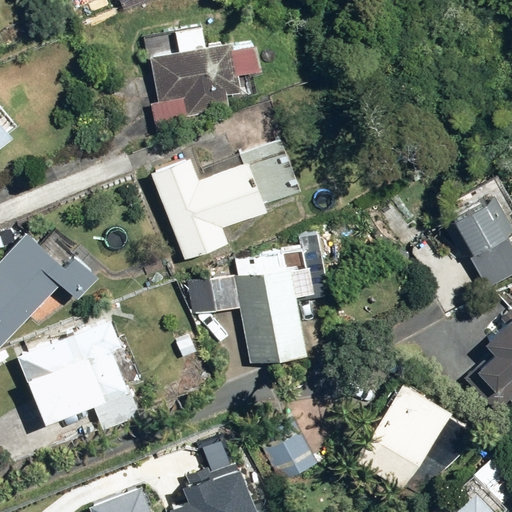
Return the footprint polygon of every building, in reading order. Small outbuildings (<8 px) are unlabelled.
[(253,68),(247,40),(224,45),(222,38),(198,43),(193,22),(136,35),(151,99),(147,100),(154,133),(183,126),(181,116),(223,106),(221,95),(235,92),(230,73),(253,68)] [(181,153),(142,169),(178,257),(220,240),(214,225),(255,209),(253,204),(295,187),(274,136),(232,153),(234,158),(190,176),(181,153)] [(484,190),(437,220),(482,290),(511,271),(511,251),(500,233),(508,227),(484,190)] [(17,228),(0,246),(0,337),(51,282),(67,296),(86,275),(62,253),(54,262),(17,228)] [(305,289),(298,245),(230,256),(232,271),(185,279),(190,313),(234,306),(243,364),(298,355),(288,291),(305,289)] [(493,413),(511,394),(511,304),(473,342),(483,352),(457,376),(493,413)] [(100,316),(6,354),(35,425),(85,405),(95,430),(136,414),(108,347),(112,345),(100,316)] [(393,378),(344,458),(416,502),(439,464),(418,451),(444,410),(393,378)] [(289,412),(250,432),(275,479),(314,459),(289,412)] [(489,511),(511,489),(511,469),(489,447),(423,511),(489,511)] [(144,511),(133,483),(80,504),(83,511),(144,511)] [(233,511),(223,486),(179,504),(182,511),(233,511)]
